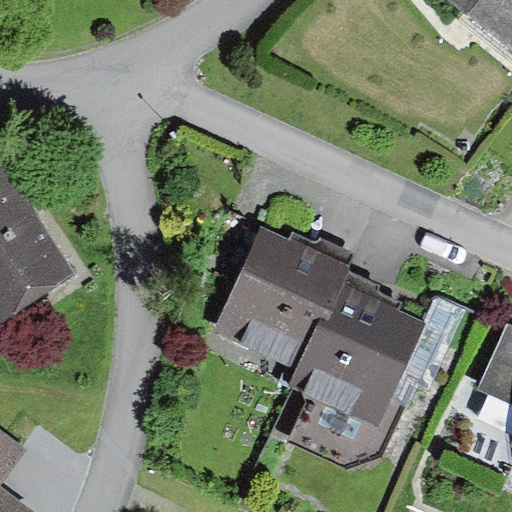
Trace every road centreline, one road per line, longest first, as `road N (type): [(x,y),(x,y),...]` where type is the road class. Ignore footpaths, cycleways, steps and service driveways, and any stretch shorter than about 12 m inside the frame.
road 1 (residential): [(108,92),(145,249),(143,377),(102,511)]
road 2 (residential): [(154,69),(210,108),(511,247)]
